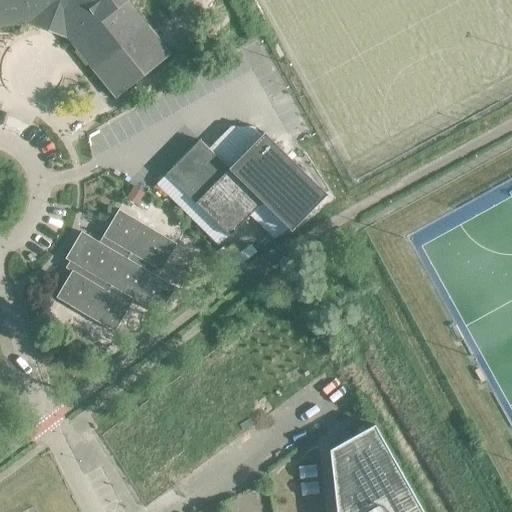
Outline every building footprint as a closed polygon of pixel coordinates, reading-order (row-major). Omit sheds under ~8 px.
[(0,0),(0,26),(40,20),(60,28),(115,97),(137,80),(135,74),(143,68),(148,71),(170,54),(126,0),(0,0)] [(262,134),(228,169),(243,184),(262,202),(289,229),(291,231),(292,229),(325,196),(327,194),(325,193),(265,134),(263,132),(262,134)] [(228,169),(227,167),(199,140),(166,174),(228,236),(262,202),(243,184),(228,169)] [(176,244),(118,210),(99,243),(81,232),(65,259),(75,265),(56,297),(114,332),(133,299),(159,314),(175,287),(157,276),(176,244)] [(422,511),(373,424),(328,449),(335,511),(422,511)]
